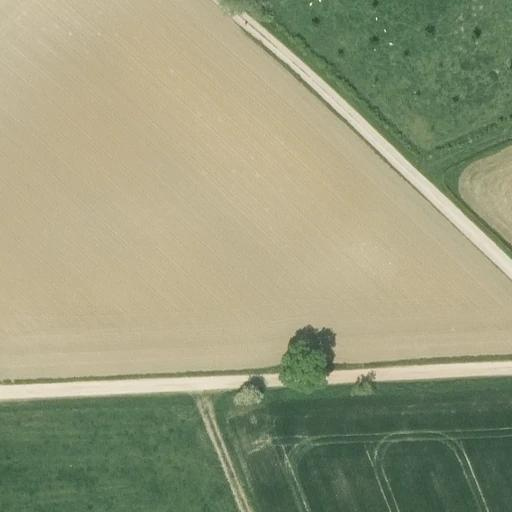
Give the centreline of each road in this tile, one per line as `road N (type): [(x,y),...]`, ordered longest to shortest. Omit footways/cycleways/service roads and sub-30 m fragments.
road 1 (track): [(0,393),(511,368)]
road 2 (track): [(511,271),(222,0)]
